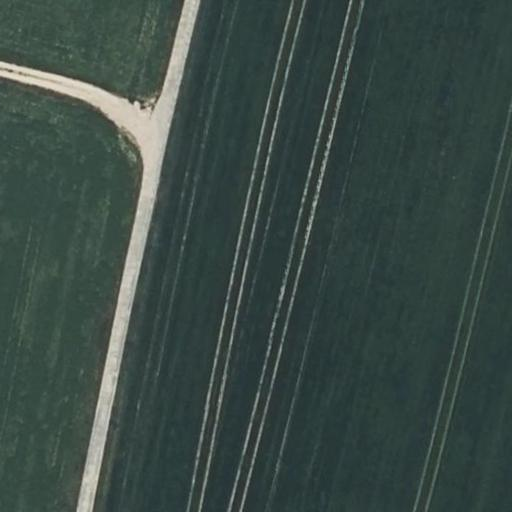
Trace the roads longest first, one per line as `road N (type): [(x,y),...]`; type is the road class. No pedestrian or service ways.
road 1 (track): [(181,0),(77,511)]
road 2 (track): [(154,105),(0,63)]
